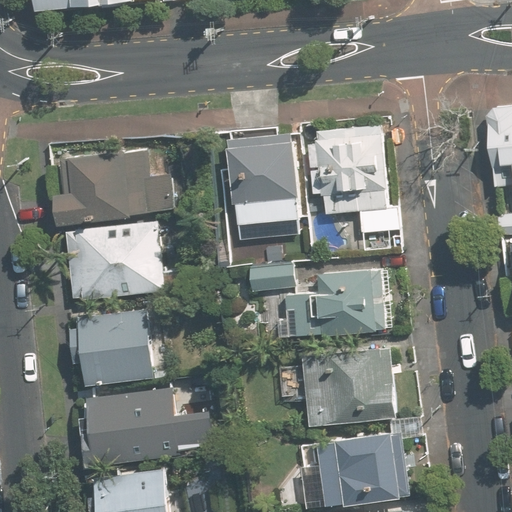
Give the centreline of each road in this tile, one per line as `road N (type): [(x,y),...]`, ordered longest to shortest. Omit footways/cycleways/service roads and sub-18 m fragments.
road 1 (residential): [(481,511),(446,194),(428,129),(429,61)]
road 2 (tertiary): [(252,61),(322,35),(436,24)]
road 3 (tertiary): [(429,61),(311,71),(252,61)]
road 4 (residential): [(19,511),(0,344)]
road 5 (tertiary): [(141,71),(71,90),(43,88),(0,69)]
road 6 (tertiary): [(7,37),(38,52),(141,71)]
